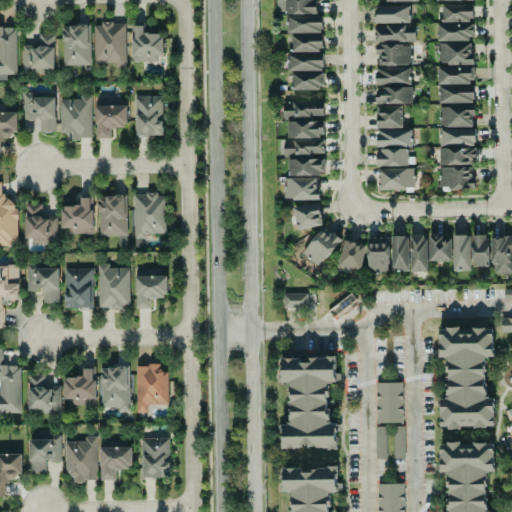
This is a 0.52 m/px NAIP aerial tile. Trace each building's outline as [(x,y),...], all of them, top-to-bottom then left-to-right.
[(317,14),(316,0),(284,0),(285,14),(317,14)] [(473,21),(473,4),(441,5),(441,21),(473,21)] [(375,6),(375,23),(410,23),(410,5),(375,6)] [(287,33),(323,32),(322,15),(287,16),(287,33)] [(126,67),(125,22),(93,23),(94,63),(114,62),(114,67),(126,67)] [(437,41),(473,40),(473,23),(437,24),(437,41)] [(62,65),(90,65),(90,24),(62,25),(62,65)] [(163,33),(146,33),(146,25),(132,25),(132,60),(163,60),(163,33)] [(374,41),(415,42),(415,25),(374,25),(374,41)] [(0,74),(17,74),(16,27),(0,27),(0,74)] [(23,43),(22,71),(54,72),(55,34),(38,33),(37,43),(23,43)] [(322,35),(291,34),(291,52),(322,52),(322,35)] [(472,42),(437,43),(438,64),(473,64),(472,42)] [(376,66),(411,64),(410,44),(375,45),(376,66)] [(322,53),(287,54),(287,71),(323,70),(322,53)] [(438,84),(474,83),(474,66),(437,67),(438,84)] [(411,84),(410,67),(375,68),(375,85),(411,84)] [(292,72),(292,89),(323,88),(323,72),(292,72)] [(438,102),(473,103),(474,86),(439,85),(438,102)] [(412,103),(412,86),(375,87),(375,104),(412,103)] [(162,95),(134,96),(135,137),(162,136),(162,95)] [(23,119),(40,119),(39,131),(55,132),(55,97),(23,96),(23,119)] [(91,138),(90,97),(59,98),(60,133),(68,132),(68,139),(91,138)] [(127,105),(119,105),(119,99),(95,99),(95,138),(109,138),(110,128),(127,128),(127,105)] [(283,118),(324,117),(323,101),(283,102),(283,118)] [(402,127),(402,105),(375,105),(375,128),(402,127)] [(439,105),(439,127),(473,126),(473,105),(439,105)] [(0,154),(1,154),(0,140),(16,139),(15,111),(0,111),(0,154)] [(288,121),(288,138),(323,137),(323,120),(288,121)] [(475,129),(440,128),(440,145),(475,145),(475,129)] [(377,147),(411,146),(411,130),(376,130),(377,147)] [(284,140),(284,156),(324,155),(324,139),(284,140)] [(439,164),(475,164),(476,147),(439,147),(439,164)] [(407,165),(407,148),(376,149),(377,166),(407,165)] [(289,176),(325,174),(324,158),(288,159),(289,176)] [(473,188),(473,166),(439,167),(439,186),(449,186),(449,189),(473,188)] [(378,167),(377,189),(413,190),(414,168),(378,167)] [(317,199),(318,178),(284,177),(283,199),(317,199)] [(2,181),(0,180),(0,245),(18,245),(17,199),(2,199),(2,181)] [(133,194),(133,239),(145,239),(145,234),(166,233),(165,193),(133,194)] [(126,236),(125,195),(98,196),(99,236),(126,236)] [(92,233),(93,196),(80,196),(80,206),(61,205),(61,232),(92,233)] [(292,207),(295,229),(322,225),(318,203),(292,207)] [(42,204),(25,204),(25,242),(56,242),(57,216),(41,216),(42,204)] [(301,252),(317,266),(341,240),(325,226),(301,252)] [(429,234),(429,261),(451,261),(451,239),(443,238),(443,234),(429,234)] [(489,234),(472,234),(472,266),(488,266),(489,234)] [(391,271),(408,271),(408,235),(391,236),(391,271)] [(427,272),(427,235),(410,235),(410,271),(427,272)] [(471,270),(470,235),(453,235),(453,270),(471,270)] [(511,235),(492,236),(492,273),(511,272),(511,235)] [(389,237),(368,237),(368,273),(389,273),(389,237)] [(339,266),(361,269),(365,243),(343,240),(339,266)] [(129,267),(108,267),(108,263),(97,263),(97,308),(130,308),(129,267)] [(0,327),(4,328),(4,302),(19,301),(19,265),(0,264),(0,327)] [(59,302),(58,267),(26,268),(27,290),(42,290),(43,303),(59,302)] [(92,268),(63,269),(64,309),(92,308),(92,268)] [(167,275),(160,275),(160,270),(136,269),(136,308),(150,308),(150,297),(167,297),(167,275)] [(283,293),(283,310),(310,308),(309,292),(283,293)] [(511,317),(501,318),(501,333),(511,332),(511,317)] [(494,427),(494,397),(485,397),(486,356),(493,356),(493,328),(439,328),(439,357),(447,357),(447,399),(440,398),(440,427),(494,427)] [(0,412),(21,413),(20,365),(3,365),(3,347),(0,346),(0,412)] [(337,448),(336,423),(329,423),(328,381),(339,381),(338,373),(336,373),(336,356),(306,357),(306,358),(281,359),(281,383),(289,383),(290,424),(281,424),(282,449),(337,448)] [(136,412),(149,412),(148,405),(168,404),(167,371),(160,371),(160,365),(135,365),(136,412)] [(100,367),(101,409),(129,408),(128,366),(100,367)] [(65,405),(96,404),(95,367),(82,367),(82,377),(65,377),(65,405)] [(60,412),(60,386),(45,386),(45,374),(28,374),(29,413),(60,412)] [(376,423),(403,422),(402,382),(375,382),(376,423)] [(387,458),(386,426),(375,426),(375,458),(387,458)] [(393,458),(404,458),(404,426),(393,426),(393,458)] [(29,439),(29,474),(46,474),(46,462),(61,461),(61,434),(45,434),(45,439),(29,439)] [(65,474),(73,474),(73,481),(96,481),(95,436),(85,436),(85,441),(64,441),(65,474)] [(142,438),(142,478),(169,477),(169,438),(142,438)] [(494,442),(440,443),(440,472),(448,472),(448,511),(495,511),(487,511),(487,471),(495,471),(494,442)] [(101,443),(100,480),(117,480),(117,469),(132,469),(132,443),(101,443)] [(0,496),(5,496),(5,480),(21,480),(21,453),(0,453),(0,496)] [(282,467),(282,492),(292,492),(291,511),(330,511),(330,491),(339,491),(339,467),(282,467)] [(404,511),(403,483),(377,483),(377,511),(404,511)]
